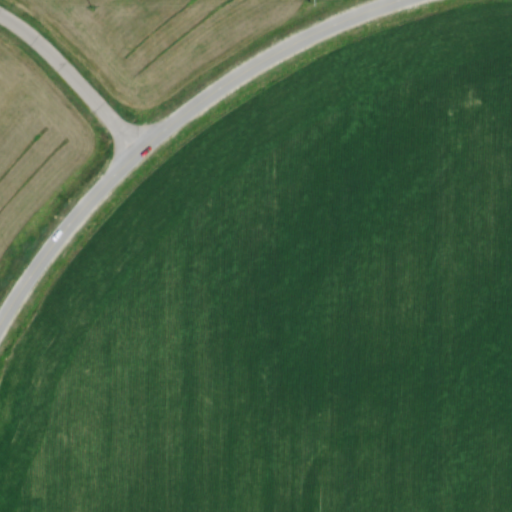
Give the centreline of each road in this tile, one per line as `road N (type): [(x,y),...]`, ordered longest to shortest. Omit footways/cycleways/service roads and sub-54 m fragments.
road 1 (tertiary): [(138,152),(260,62),(401,0)]
road 2 (tertiary): [(0,325),(84,206),(138,152)]
road 3 (residential): [(0,14),(66,67),(138,152)]
